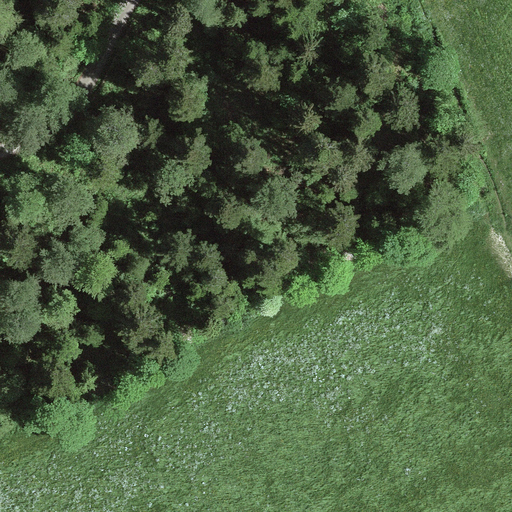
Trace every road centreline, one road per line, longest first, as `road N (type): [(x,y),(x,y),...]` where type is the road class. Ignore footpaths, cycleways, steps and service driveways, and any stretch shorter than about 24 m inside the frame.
road 1 (track): [(511,254),(419,0)]
road 2 (track): [(0,149),(35,135),(80,92),(131,0)]
